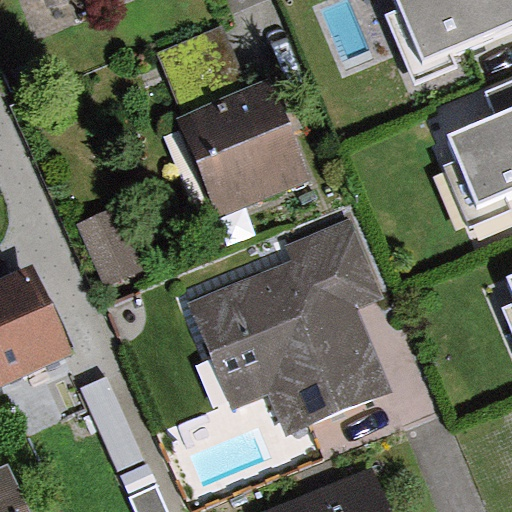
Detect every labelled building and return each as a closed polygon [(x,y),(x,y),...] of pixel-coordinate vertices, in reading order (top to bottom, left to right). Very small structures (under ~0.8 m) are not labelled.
[(511,29),(511,0),(397,0),(425,65),(511,29)] [(312,175),(267,77),(179,117),(224,215),(312,175)] [(511,194),(511,121),(456,146),(482,207),(511,194)] [(119,208),(79,226),(108,288),(148,269),(119,208)] [(287,259),(190,301),(237,410),(264,399),(283,441),(399,391),(363,308),(388,297),(353,215),(281,246),(287,259)] [(0,386),(73,353),(32,262),(0,276),(0,386)] [(511,277),(510,278),(511,282),(511,304),(501,309),(511,335),(511,277)] [(141,511),(174,511),(117,380),(89,391),(141,511)] [(30,511),(11,465),(0,469),(0,511),(30,511)] [(391,511),(375,472),(279,511),(391,511)]
